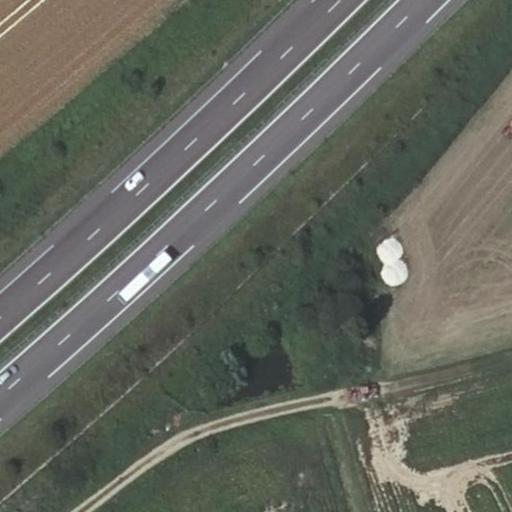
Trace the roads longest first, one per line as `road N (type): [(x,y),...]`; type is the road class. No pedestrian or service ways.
road 1 (motorway): [(0,400),(291,138),(423,0)]
road 2 (track): [(511,354),(185,432),(72,511)]
road 3 (motorway): [(339,0),(0,322)]
